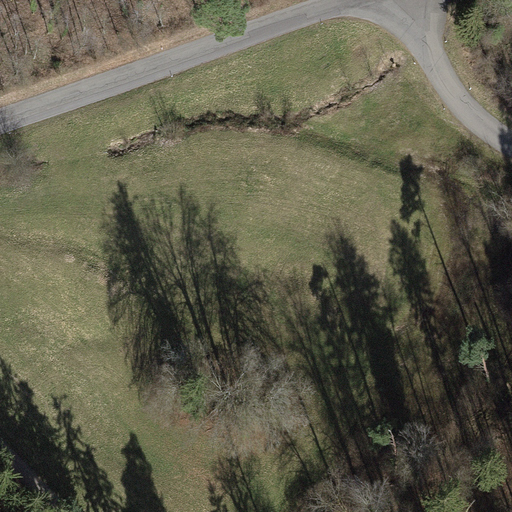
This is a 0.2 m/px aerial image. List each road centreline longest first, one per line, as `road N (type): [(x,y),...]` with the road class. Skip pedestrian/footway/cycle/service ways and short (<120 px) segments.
road 1 (tertiary): [(365,0),(0,126)]
road 2 (unclassified): [(396,0),(455,103),(511,152)]
